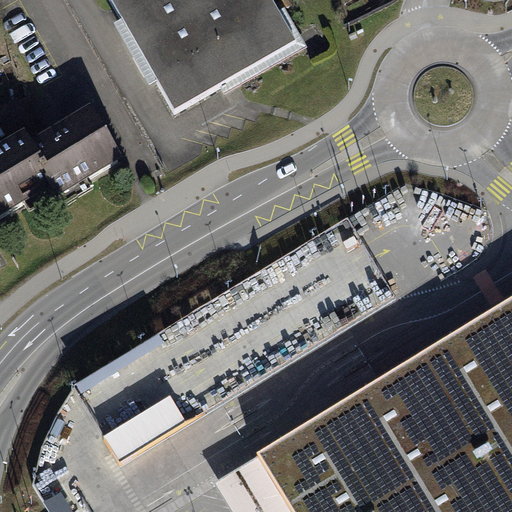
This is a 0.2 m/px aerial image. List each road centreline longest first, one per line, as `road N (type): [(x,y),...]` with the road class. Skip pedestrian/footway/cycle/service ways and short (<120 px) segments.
road 1 (unknown): [(484,288),(433,236),(382,240),(98,410),(85,428),(86,451),(128,504)]
road 2 (tertiary): [(82,308),(395,124)]
road 3 (tertiary): [(395,124),(428,151),(470,148),(494,126),(501,106),(492,65)]
road 4 (tertiary): [(492,65),(459,42),(418,47),(401,61),(388,91),(395,124)]
road 5 (tertiary): [(0,431),(82,308)]
road 6 (unknown): [(315,404),(370,511)]
